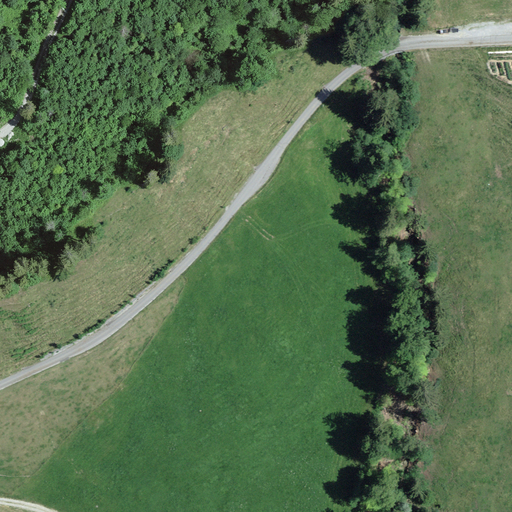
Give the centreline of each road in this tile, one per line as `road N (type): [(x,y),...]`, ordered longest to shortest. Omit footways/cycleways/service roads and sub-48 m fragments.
road 1 (unclassified): [(0,384),(92,340),(140,305),(212,232),(321,98),(366,59),(407,43),(511,39)]
road 2 (track): [(0,134),(24,110),(64,0)]
